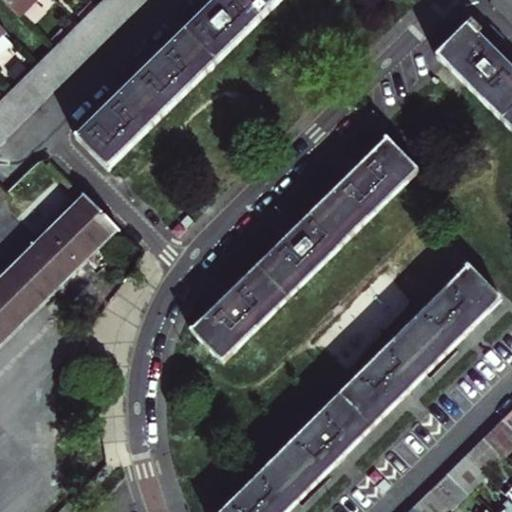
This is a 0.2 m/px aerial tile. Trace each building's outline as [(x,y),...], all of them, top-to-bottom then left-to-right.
[(42,0),(0,0),(21,20),(42,0)] [(0,144),(146,0),(103,0),(0,101),(0,144)] [(76,139),(78,140),(109,172),(111,170),(110,169),(283,0),(219,0),(162,57),(110,109),(79,139),(77,137),(76,139)] [(438,59),(467,88),(511,132),(511,73),(492,53),(504,39),(490,25),(477,37),(468,28),(438,59)] [(0,44),(9,36),(0,27),(0,44)] [(386,144),(361,168),(355,174),(349,180),(306,221),(294,233),(284,242),(232,294),(226,299),(218,307),(195,330),(193,328),(190,331),(223,364),(238,350),(236,349),(404,186),(405,187),(419,173),(386,139),(384,142),(386,144)] [(49,232),(0,280),(0,347),(117,231),(84,197),(49,232)] [(289,511),(343,458),(408,393),(471,330),(501,300),(469,268),(467,269),(468,270),(224,511),(289,511)] [(511,412),(503,421),(511,429),(511,412)] [(485,439),(506,459),(511,452),(511,429),(503,421),(485,439)] [(485,439),(467,456),(488,476),(506,459),(485,439)] [(488,476),(467,456),(450,473),(471,495),(488,477),(488,476)] [(432,491),(452,511),(453,511),(471,495),(450,473),(432,491)] [(415,509),(417,511),(452,511),(432,491),(415,509)] [(511,511),(511,501),(507,496),(490,511),(511,511)]
